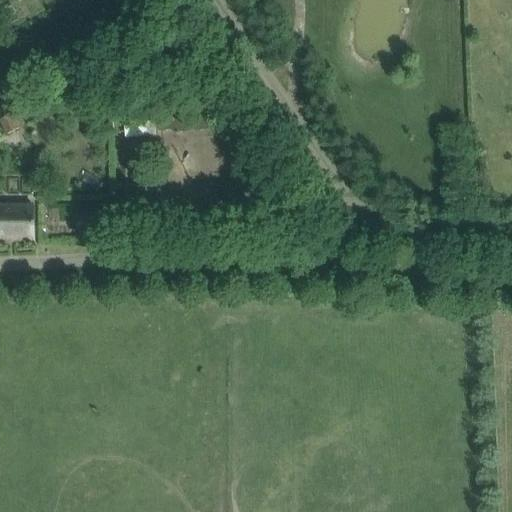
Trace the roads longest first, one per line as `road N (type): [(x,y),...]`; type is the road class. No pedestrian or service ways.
road 1 (unclassified): [(429,267),(189,257),(0,264)]
road 2 (unclassified): [(429,267),(332,174),(215,0)]
